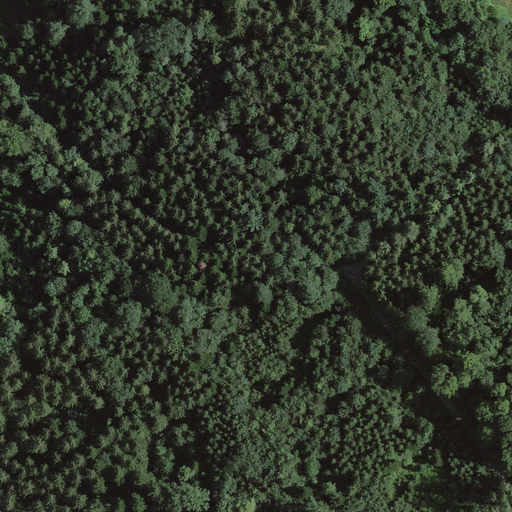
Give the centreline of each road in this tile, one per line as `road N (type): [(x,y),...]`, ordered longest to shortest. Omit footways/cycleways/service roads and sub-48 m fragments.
road 1 (track): [(511,139),(498,141),(386,250),(325,274),(246,299),(65,295),(0,307)]
road 2 (track): [(347,265),(279,258),(151,216),(83,172),(0,74)]
road 3 (track): [(511,492),(373,312),(295,150)]
road 4 (track): [(511,114),(362,0)]
